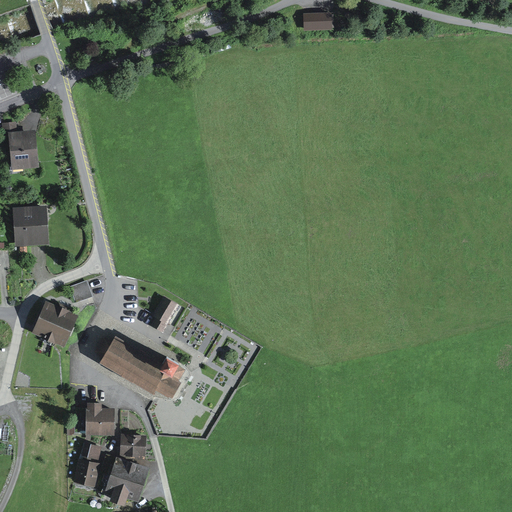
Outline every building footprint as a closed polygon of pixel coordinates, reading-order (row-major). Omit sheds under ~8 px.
[(314,17),(314,30),(330,30),(330,17),(314,17)] [(13,168),(38,166),(35,132),(16,133),(15,123),(1,124),(3,140),(11,139),(13,168)] [(12,209),(14,243),(45,241),(43,207),(12,209)] [(87,281),(70,287),(76,302),(92,296),(87,281)] [(178,303),(164,296),(151,320),(154,321),(151,326),(162,332),(178,303)] [(46,303),(33,333),(63,346),(76,316),(46,303)] [(118,339),(103,365),(156,396),(158,392),(171,400),(182,382),(179,380),(186,369),(180,365),(166,357),(161,364),(118,339)] [(88,404),(88,434),(113,434),(113,409),(100,409),(100,404),(88,404)] [(145,438),(121,437),(120,456),(144,457),(145,438)] [(99,447),(85,444),(77,482),(95,486),(99,467),(95,466),(99,447)] [(137,499),(145,471),(117,462),(109,490),(137,499)]
